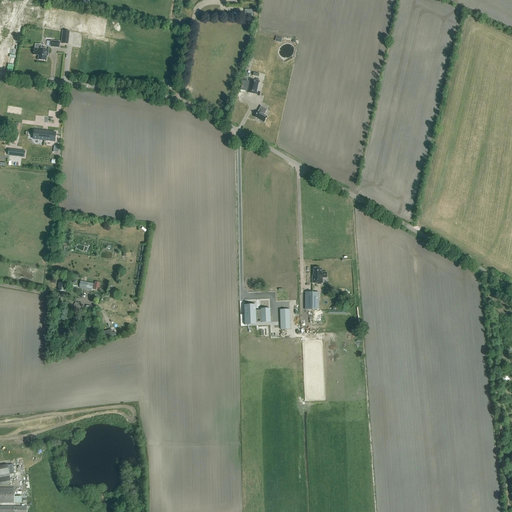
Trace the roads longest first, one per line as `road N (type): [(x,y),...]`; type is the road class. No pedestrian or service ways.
road 1 (unclassified): [(511,289),(176,100),(0,74)]
road 2 (track): [(221,1),(194,11),(176,100)]
